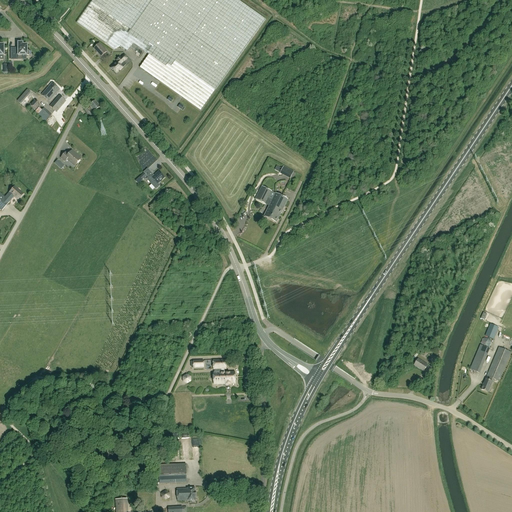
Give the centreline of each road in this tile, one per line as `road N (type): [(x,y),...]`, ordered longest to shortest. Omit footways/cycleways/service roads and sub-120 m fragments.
road 1 (unknown): [(251,282),(272,274),(360,281),(511,57)]
road 2 (primary): [(316,380),(511,80)]
road 3 (unknown): [(372,0),(320,154),(283,234)]
road 4 (secondary): [(237,267),(190,186),(96,78)]
road 5 (residential): [(96,78),(0,254)]
road 6 (unclassified): [(334,369),(368,391),(451,410),(511,448)]
road 7 (unclassified): [(263,489),(266,341)]
road 8 (primary): [(271,511),(283,452),(316,380)]
road 9 (unknown): [(498,0),(459,50),(409,80)]
